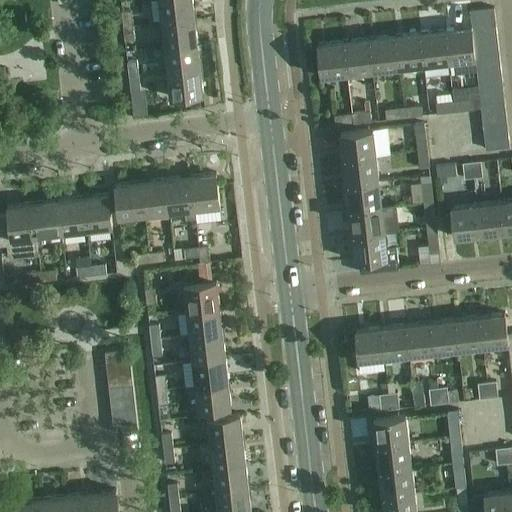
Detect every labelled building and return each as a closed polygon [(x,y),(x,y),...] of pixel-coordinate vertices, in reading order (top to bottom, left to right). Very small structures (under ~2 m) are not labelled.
[(159,0),(162,21),(194,18),(192,0),(159,0)] [(470,9),(471,22),(495,19),(494,7),(470,9)] [(131,10),(121,11),(123,26),(133,25),(131,10)] [(194,18),(162,21),(165,46),(197,43),(194,18)] [(471,22),(472,25),(473,33),(497,30),(495,19),(471,22)] [(133,25),(123,26),(125,40),(134,39),(133,25)] [(449,61),(475,58),(476,58),(475,56),(474,45),(473,33),(472,25),(446,28),(449,61)] [(424,64),(449,61),(446,28),(420,31),(424,64)] [(473,33),(474,45),(498,42),(497,30),(473,33)] [(399,67),(424,64),(420,31),(395,34),(399,67)] [(373,69),(399,67),(395,34),(369,37),(373,69)] [(348,72),(373,69),(369,37),(344,40),(348,72)] [(318,43),(319,54),(322,75),(348,72),(344,40),(318,43)] [(474,45),(475,56),(499,53),(498,42),(474,45)] [(165,46),(167,71),(200,68),(197,43),(165,46)] [(501,65),(499,53),(475,56),(476,58),(475,58),(477,67),(501,65)] [(137,60),(127,61),(129,76),(139,75),(137,60)] [(477,67),(478,79),(502,76),(501,65),(477,67)] [(203,93),(200,68),(167,71),(170,97),(189,95),(201,93),(203,93)] [(139,75),(129,76),(131,90),(140,89),(139,75)] [(478,79),(479,90),(503,87),(502,76),(478,79)] [(429,90),(429,100),(455,100),(455,93),(465,93),(465,77),(449,77),(449,89),(429,90)] [(479,90),(480,102),(505,99),(503,87),(479,90)] [(201,93),(189,95),(190,106),(202,105),(201,93)] [(472,98),(454,100),(455,110),(473,108),(472,98)] [(480,102),(482,113),(506,110),(505,99),(480,102)] [(454,100),(436,102),(437,112),(455,110),(454,100)] [(421,104),(403,106),(404,116),(422,114),(421,104)] [(403,106),(385,108),(386,118),(404,116),(403,106)] [(370,110),(352,112),(353,122),(371,120),(370,110)] [(482,113),(483,124),(507,122),(506,110),(482,113)] [(352,112),(334,114),(335,124),(353,122),(352,112)] [(483,124),(484,136),(509,133),(507,122),(483,124)] [(340,132),(343,158),(376,154),(373,128),(340,132)] [(426,130),(416,131),(418,149),(428,148),(426,130)] [(510,146),(509,133),(484,136),(486,148),(510,146)] [(428,148),(418,149),(419,167),(430,166),(428,148)] [(343,158),(346,183),(379,180),(376,154),(343,158)] [(481,161),(472,162),(473,177),(482,176),(481,161)] [(472,162),(462,163),(464,178),(473,177),(472,162)] [(216,172),(191,175),(194,207),(220,204),(216,172)] [(191,175),(165,178),(169,210),(184,209),(185,218),(195,217),(194,207),(191,175)] [(165,178),(140,181),(144,213),(169,210),(165,178)] [(346,183),(349,209),(382,205),(379,180),(346,183)] [(119,216),(144,213),(140,181),(115,184),(119,216)] [(431,181),(421,182),(423,200),(433,199),(431,181)] [(108,193),(83,196),(87,228),(112,225),(108,193)] [(62,231),(87,228),(83,196),(58,199),(62,231)] [(505,231),(511,229),(511,198),(502,200),(505,231)] [(63,240),(62,231),(58,199),(33,202),(36,234),(38,246),(50,245),(50,241),(63,240)] [(433,199),(423,200),(425,218),(435,217),(433,199)] [(481,233),(505,231),(502,200),(477,203),(481,233)] [(39,253),(38,246),(36,234),(33,202),(7,204),(8,213),(0,214),(0,243),(8,242),(9,256),(37,253),(39,253)] [(455,236),(481,233),(477,203),(451,206),(455,236)] [(385,230),(382,205),(349,209),(352,234),(385,230)] [(386,245),(385,230),(352,234),(355,260),(358,260),(359,271),(399,267),(396,244),(386,245)] [(429,252),(439,251),(437,233),(427,234),(429,252)] [(202,245),(201,234),(180,236),(181,247),(202,245)] [(198,246),(199,256),(200,262),(210,260),(208,245),(198,246)] [(85,246),(70,246),(71,264),(85,264),(85,246)] [(198,246),(184,248),(185,257),(199,256),(198,246)] [(163,250),(149,252),(150,261),(164,260),(163,250)] [(149,252),(134,253),(135,263),(150,261),(149,252)] [(105,263),(91,265),(92,274),(106,272),(105,263)] [(91,265),(76,266),(77,276),(92,274),(91,265)] [(55,269),(41,270),(42,280),(56,278),(55,269)] [(41,270),(26,272),(27,282),(42,280),(41,270)] [(184,284),(187,309),(219,305),(216,280),(184,284)] [(154,287),(145,288),(147,303),(156,302),(154,287)] [(187,309),(190,334),(222,330),(219,305),(187,309)] [(482,346),(508,343),(506,333),(507,333),(504,312),(479,315),(482,346)] [(458,349),(482,346),(479,315),(454,318),(458,349)] [(433,351),(458,349),(454,318),(430,321),(433,351)] [(409,354),(433,351),(430,321),(405,323),(409,354)] [(159,323),(149,324),(151,339),(160,338),(159,323)] [(384,357),(409,354),(405,323),(381,326),(384,357)] [(359,360),(384,357),(381,326),(355,329),(359,360)] [(190,334),(193,359),(225,355),(222,330),(190,334)] [(160,338),(151,339),(152,354),(162,353),(160,338)] [(105,351),(106,363),(130,360),(129,348),(105,351)] [(193,359),(195,384),(228,380),(225,355),(193,359)] [(106,363),(107,374),(131,372),(130,360),(106,363)] [(107,374),(109,386),(132,383),(131,372),(107,374)] [(164,373),(155,374),(157,389),(166,388),(164,373)] [(228,380),(195,384),(198,410),(231,406),(228,380)] [(422,380),(413,382),(416,406),(425,404),(422,380)] [(496,381),(487,382),(489,397),(497,397),(496,381)] [(487,382),(478,383),(480,398),(489,397),(487,382)] [(109,386),(110,397),(134,395),(132,383),(109,386)] [(446,386),(437,387),(439,403),(448,402),(446,386)] [(437,387),(429,388),(430,404),(439,403),(437,387)] [(166,388),(157,389),(158,404),(168,403),(166,388)] [(397,392),(388,393),(390,409),(399,408),(397,392)] [(388,393),(379,394),(381,410),(390,409),(388,393)] [(110,397),(111,409),(135,406),(134,395),(110,397)] [(111,409),(113,420),(136,418),(135,406),(111,409)] [(207,417),(210,442),(243,438),(240,413),(207,417)] [(373,418),(376,444),(408,441),(405,415),(373,418)] [(459,417),(449,418),(451,436),(461,435),(459,417)] [(136,418),(113,420),(114,432),(138,430),(136,418)] [(171,432),(162,433),(163,448),(173,447),(171,432)] [(461,435),(451,436),(453,454),(463,453),(461,435)] [(210,442),(213,467),(246,463),(243,438),(210,442)] [(411,466),(408,441),(376,444),(379,470),(411,466)] [(173,447),(163,448),(165,462),(175,461),(173,447)] [(505,447),(496,448),(497,464),(506,463),(505,447)] [(201,481),(209,481),(208,459),(199,459),(201,481)] [(213,467),(216,492),(249,488),(246,463),(213,467)] [(379,470),(382,495),(414,491),(411,466),(379,470)] [(464,468),(455,469),(457,487),(466,486),(464,468)] [(177,482),(167,483),(169,498),(179,497),(177,482)] [(205,505),(213,504),(211,484),(202,485),(205,505)] [(466,486),(457,487),(459,505),(468,503),(466,486)] [(216,492),(218,511),(251,511),(249,488),(216,492)] [(119,511),(116,489),(91,491),(93,511),(119,511)] [(486,511),(511,511),(511,509),(510,489),(484,492),(486,511)] [(67,511),(93,511),(91,491),(66,494),(67,511)] [(384,511),(416,511),(414,491),(382,495),(384,511)] [(42,511),(67,511),(66,494),(41,497),(42,511)] [(16,511),(42,511),(41,497),(15,500),(16,511)] [(179,497),(169,498),(170,511),(172,511),(180,511),(179,497)]
